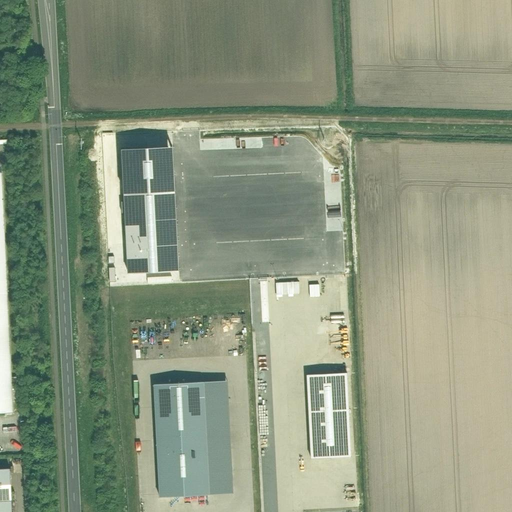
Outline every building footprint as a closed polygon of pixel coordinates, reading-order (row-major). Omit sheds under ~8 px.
[(130,148),(133,193),(181,191),(183,191),(180,146),(130,148)] [(0,413),(13,412),(13,402),(18,401),(17,377),(12,377),(1,172),(0,172),(0,413)] [(129,194),(133,273),(185,270),(181,191),(133,193),(129,194)] [(298,294),(298,282),(278,282),(278,294),(298,294)] [(347,372),(306,374),(310,459),(351,457),(347,372)] [(154,384),(159,497),(233,493),(228,381),(154,384)] [(12,511),(11,468),(0,468),(0,511),(12,511)]
